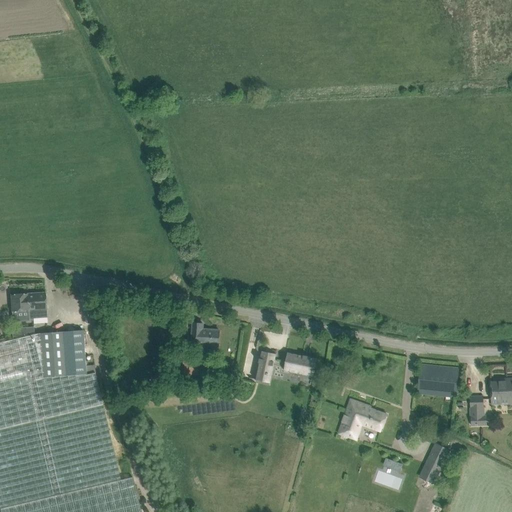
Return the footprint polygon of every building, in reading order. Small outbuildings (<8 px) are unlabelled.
[(11,295),(12,313),(12,312),(13,322),(29,321),(29,319),(47,318),(45,293),(11,295)] [(203,324),(193,323),(192,343),(219,345),(220,331),(203,329),(203,324)] [(34,327),(12,329),(13,336),(34,335),(34,327)] [(0,507),(0,509),(0,511),(141,511),(133,477),(121,480),(99,390),(95,373),(86,375),(83,330),(40,334),(0,342),(0,371),(1,376),(0,375),(0,507)] [(185,351),(182,375),(198,376),(199,360),(191,359),(192,352),(185,351)] [(276,354),(262,351),(256,380),(270,383),(276,354)] [(316,359),(288,353),(284,370),(313,376),(314,372),(315,372),(316,370),(314,370),(316,359)] [(459,368),(421,365),(418,394),(456,398),(459,368)] [(499,382),(491,382),(491,404),(511,403),(511,378),(507,378),(507,381),(499,382)] [(483,397),(471,397),(471,408),(471,415),(471,425),(482,425),(482,408),(484,408),(483,397)] [(351,399),(339,433),(357,441),(363,425),(381,432),(387,414),(371,409),(371,407),(351,399)] [(434,483),(450,450),(434,443),(419,476),(434,483)]
